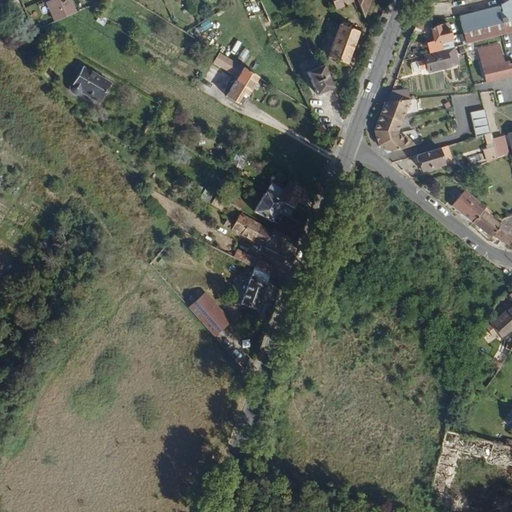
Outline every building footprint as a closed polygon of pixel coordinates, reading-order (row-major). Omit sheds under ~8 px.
[(75,8),(71,0),(48,0),(54,16),(75,8)] [(357,7),(353,0),(333,0),(339,14),(357,7)] [(364,25),(373,0),(353,0),(357,7),(364,25)] [(511,3),(505,9),(507,16),(505,16),(504,10),(462,18),(469,48),(511,36),(511,3)] [(453,52),(448,27),(439,29),(440,32),(432,34),(434,47),(426,48),(428,58),(446,54),(453,52)] [(346,79),(362,37),(340,28),(328,61),(333,63),(332,68),(338,70),(336,75),(346,79)] [(322,52),(328,54),(333,38),(327,36),(322,52)] [(511,68),(509,65),(505,66),(501,48),(479,53),(480,57),(484,56),(485,60),(481,61),(487,87),(511,80),(511,68)] [(459,69),(454,52),(453,52),(446,54),(451,71),(459,69)] [(259,79),(220,54),(214,64),(237,78),(227,95),(243,105),(259,79)] [(451,71),(446,54),(428,58),(425,59),(426,64),(413,68),(415,77),(428,73),(429,77),(451,71)] [(100,102),(111,83),(95,74),(97,71),(84,64),(72,84),(71,87),(72,90),(73,92),(75,94),(78,95),(80,96),(83,95),(85,94),(100,102)] [(339,93),(327,68),(310,76),(322,101),(339,93)] [(410,103),(409,93),(393,94),(390,104),(410,103)] [(400,134),(411,103),(410,103),(390,104),(387,104),(376,133),(380,148),(387,156),(414,150),(406,140),(404,142),(400,138),(400,134)] [(490,134),(485,110),(470,114),(476,139),(490,134)] [(511,134),(503,136),(507,154),(511,180),(511,134)] [(502,156),(499,138),(487,141),(491,159),(502,156)] [(444,167),(439,151),(417,158),(423,174),(444,167)] [(297,214),(304,193),(293,187),(291,189),(289,188),(287,190),(276,184),(269,198),(287,208),(297,214)] [(469,229),(483,213),(462,196),(449,212),(469,229)] [(277,225),(287,208),(269,198),(259,216),(277,225)] [(234,208),(220,200),(214,210),(225,216),(228,211),(232,213),(235,209),(234,208)] [(250,207),(239,201),(234,208),(235,209),(246,215),(250,207)] [(492,230),(496,225),(483,213),(469,229),(488,245),(491,241),(494,244),(500,237),(492,230)] [(259,246),(268,228),(249,217),(242,229),(239,235),(259,246)] [(501,250),(511,232),(503,225),(499,222),(496,225),(492,230),(500,237),(494,244),(501,250)] [(511,222),(503,225),(511,232),(511,222)] [(242,229),(233,224),(230,230),(239,235),(242,229)] [(268,251),(277,233),(268,228),(259,246),(268,251)] [(511,232),(501,250),(502,251),(511,254),(511,250),(511,232)] [(283,259),(290,241),(277,233),(268,251),(283,259)] [(251,257),(242,253),(239,260),(248,265),(251,257)] [(261,271),(264,263),(255,258),(253,267),(255,268),(261,271)] [(279,271),(264,263),(261,271),(275,278),(276,279),(279,271)] [(261,315),(275,278),(261,271),(255,268),(251,281),(242,278),(233,302),(261,315)] [(511,319),(511,299),(510,297),(500,308),(502,310),(506,313),(511,319)] [(505,342),(511,334),(511,319),(506,313),(492,329),(501,338),(505,342)] [(226,335),(215,322),(207,329),(219,342),(226,335)] [(501,338),(492,329),(491,329),(488,332),(496,344),(501,338)] [(466,435),(468,429),(448,423),(426,508),(443,511),(511,511),(511,441),(506,440),(505,445),(466,435)]
